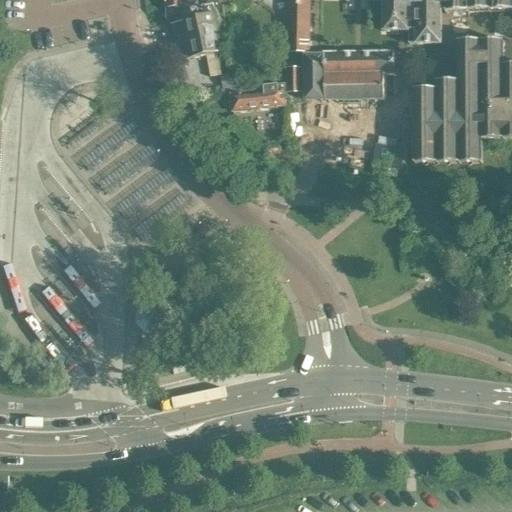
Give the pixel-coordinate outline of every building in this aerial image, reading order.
[(163,0),(164,6),(164,17),(183,14),(182,10),(177,10),(176,0),(163,0)] [(184,18),(173,21),(181,59),(191,57),(214,53),(218,52),(217,18),(213,3),(201,5),(201,6),(199,6),(198,0),(191,1),(181,3),(182,10),(183,14),(184,18)] [(176,0),(177,10),(182,10),(181,3),(191,1),(191,0),(176,0)] [(285,0),(284,50),(308,50),(308,0),(285,0)] [(439,0),(381,0),(382,29),(407,29),(407,41),(413,41),(413,42),(439,41),(439,0)] [(510,0),(443,0),(444,10),(468,10),(468,8),(511,8),(510,0)] [(511,62),(511,63),(511,49),(511,38),(456,39),(457,79),(435,79),(435,80),(412,80),(412,92),(412,162),(480,162),(480,138),(511,137),(511,62)] [(322,53),(303,53),(304,98),(326,98),(382,98),(382,94),(393,94),(393,80),(393,50),(322,51),(322,53)] [(300,66),(285,66),(285,90),(301,89),(300,66)] [(236,73),(218,74),(220,85),(220,87),(223,87),(228,87),(230,97),(231,110),(283,104),(283,81),(262,83),(262,82),(250,83),(249,76),(237,78),(236,73)] [(284,135),(276,136),(277,147),(285,146),(284,135)] [(138,299),(134,307),(134,321),(143,331),(158,333),(170,323),(170,314),(170,307),(170,306),(161,296),(152,295),(149,294),(145,296),(138,299)]
